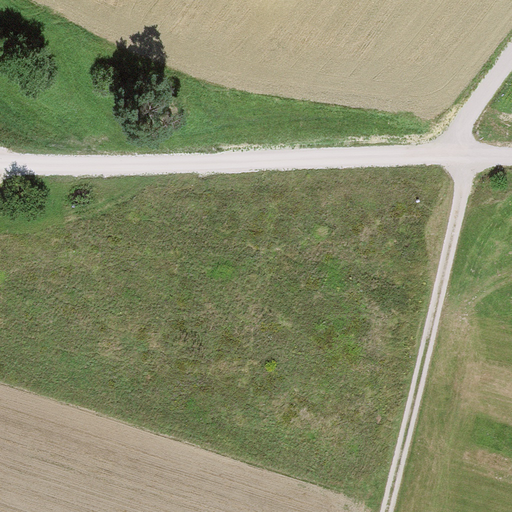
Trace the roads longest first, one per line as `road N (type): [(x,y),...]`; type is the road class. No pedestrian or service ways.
road 1 (track): [(511,157),(0,166)]
road 2 (track): [(380,511),(453,207),(453,154),(511,39)]
